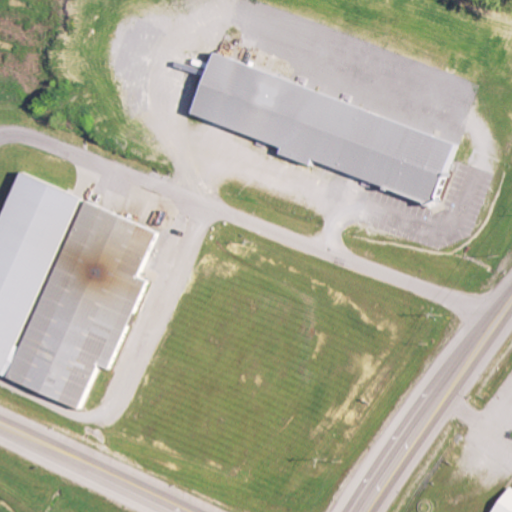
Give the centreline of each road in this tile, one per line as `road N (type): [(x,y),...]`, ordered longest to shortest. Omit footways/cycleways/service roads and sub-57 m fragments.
road 1 (residential): [(500,317),(65,153),(31,146),(0,152)]
road 2 (primary): [(0,421),(189,511)]
road 3 (trunk): [(427,419),(511,300)]
